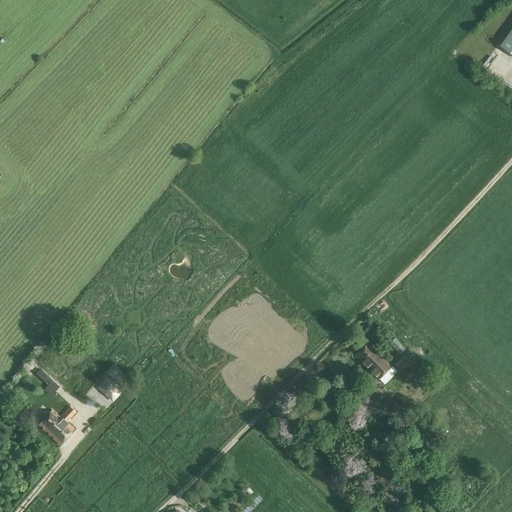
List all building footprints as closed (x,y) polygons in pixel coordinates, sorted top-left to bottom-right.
[(511,29),(500,46),(511,54),(511,29)] [(399,353),(404,348),(394,337),(389,342),(399,353)] [(368,342),(355,355),(384,385),(397,372),(368,342)] [(40,367),(33,361),(24,371),(25,371),(32,377),(40,367)] [(406,366),(413,373),(418,369),(411,361),(406,366)] [(50,377),(40,369),(36,374),(48,385),(45,388),(53,395),(56,391),(63,383),(53,375),(50,377)] [(103,392),(111,383),(107,379),(98,388),(103,392)] [(117,388),(109,398),(113,402),(122,392),(117,388)] [(361,409),(371,403),(366,395),(364,391),(354,397),(356,401),(361,409)] [(61,444),(74,430),(66,423),(76,412),(70,407),(60,417),(52,411),(39,425),(61,444)]
